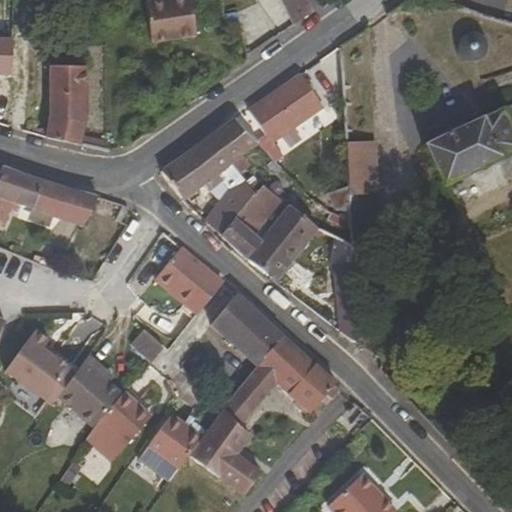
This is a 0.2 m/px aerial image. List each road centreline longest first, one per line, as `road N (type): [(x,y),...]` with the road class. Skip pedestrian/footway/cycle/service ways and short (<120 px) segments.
road 1 (residential): [(485,511),(377,398),(120,177)]
road 2 (tertiary): [(372,0),(120,177)]
road 3 (tertiary): [(120,177),(0,144)]
